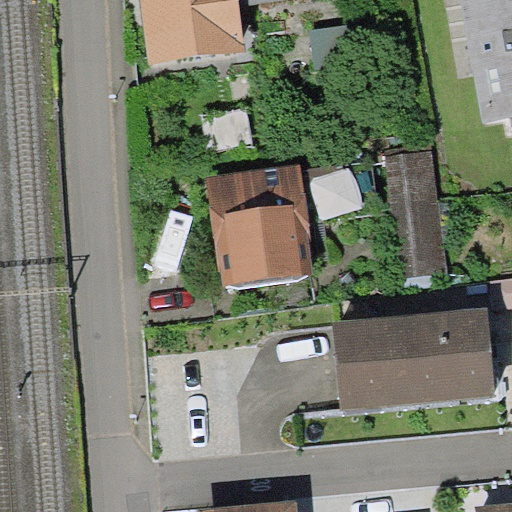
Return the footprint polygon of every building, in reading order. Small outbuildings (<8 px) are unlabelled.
[(141,0),(149,63),(246,50),(239,0),(141,0)] [(511,0),(461,0),(485,122),(511,116),(511,0)] [(431,151),(386,155),(399,279),(444,274),(431,151)] [(298,164),(206,177),(216,250),(221,288),(313,275),(298,164)] [(487,307),(333,322),(341,410),(496,396),(487,307)] [(297,511),(297,502),(198,510),(197,511),(297,511)] [(511,511),(511,502),(475,506),(475,511),(511,511)]
